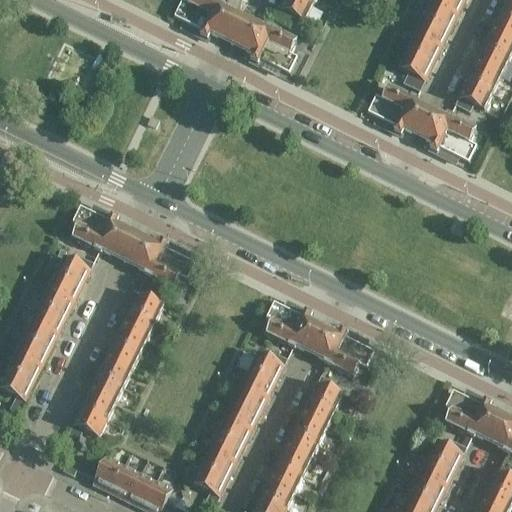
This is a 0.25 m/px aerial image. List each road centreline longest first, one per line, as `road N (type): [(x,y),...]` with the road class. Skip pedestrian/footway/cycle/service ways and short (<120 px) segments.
road 1 (residential): [(20,478),(156,200)]
road 2 (residential): [(237,511),(343,292)]
road 3 (secondary): [(403,178),(213,89)]
road 4 (secondary): [(156,200),(343,292)]
road 5 (secondary): [(213,89),(29,0)]
road 6 (secondary): [(343,292),(511,375)]
road 7 (secondary): [(0,123),(156,200)]
road 8 (residential): [(435,115),(492,0)]
road 9 (tertiary): [(156,200),(213,89)]
road 10 (secondary): [(511,234),(403,178)]
road 11 (residential): [(460,511),(511,401)]
